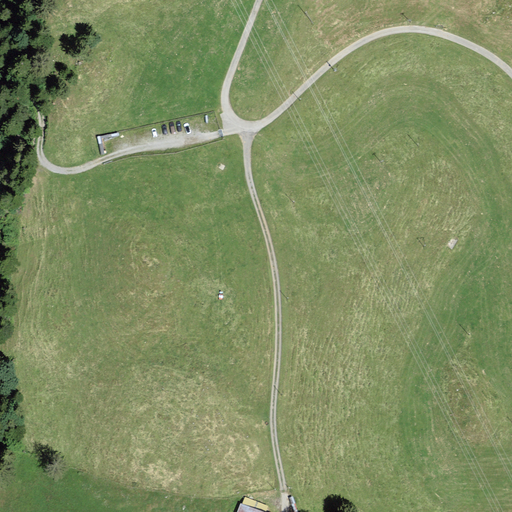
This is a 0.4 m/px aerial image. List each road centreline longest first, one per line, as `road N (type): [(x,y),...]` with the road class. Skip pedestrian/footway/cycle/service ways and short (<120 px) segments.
road 1 (unclassified): [(511,71),(474,46),(422,28),(379,34),(342,55),(268,121),(246,127),(223,98),(258,0)]
road 2 (track): [(287,511),(273,399),(278,274),(246,127)]
road 3 (track): [(0,80),(32,96),(42,118),(41,157),(63,170),(246,127)]
